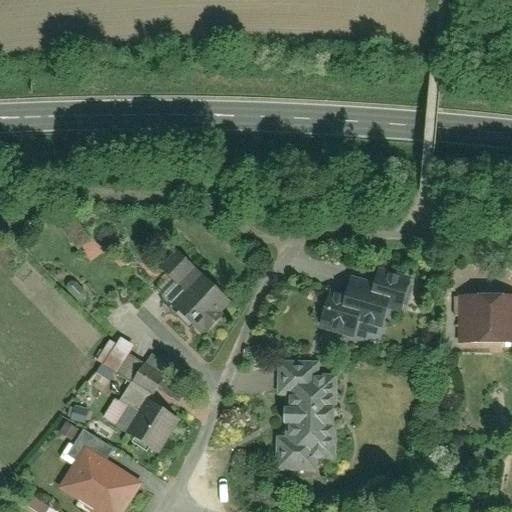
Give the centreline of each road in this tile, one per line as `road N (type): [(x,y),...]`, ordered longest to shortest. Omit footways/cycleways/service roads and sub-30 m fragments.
road 1 (primary): [(0,120),(211,115),(511,129)]
road 2 (residential): [(170,511),(277,277),(294,258)]
